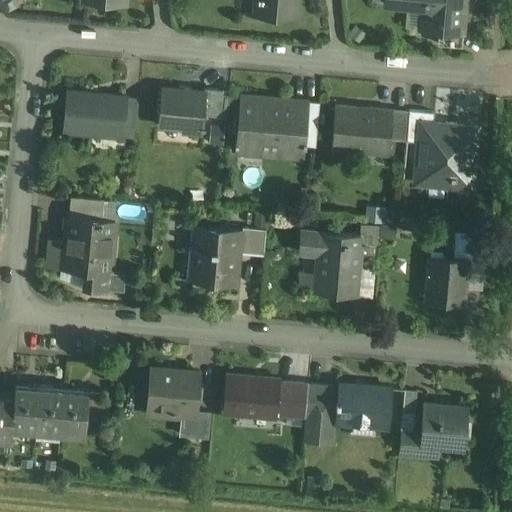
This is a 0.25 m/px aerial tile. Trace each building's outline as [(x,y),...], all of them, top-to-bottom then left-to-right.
[(255,0),(254,12),(245,12),(245,14),(295,18),(296,0),(255,0)] [(465,0),(422,0),(422,6),(420,30),(439,31),(462,34),(465,0)] [(462,34),(439,31),(438,43),(461,46),(462,34)] [(216,89),(204,87),(203,91),(206,92),(204,115),(214,116),(216,89)] [(203,91),(161,88),(158,125),(202,129),(204,115),(206,92),(203,91)] [(230,90),(216,89),(214,116),(227,117),(228,109),(229,94),(230,90)] [(126,96),(68,90),(64,132),(122,137),(126,96)] [(242,95),(229,94),(228,109),(240,111),(242,95)] [(290,99),(242,95),(240,111),(237,143),(261,145),(260,154),(277,156),(278,143),(303,145),(305,127),(287,125),(290,99)] [(139,97),(126,96),(122,137),(135,138),(139,97)] [(307,101),(290,99),(287,125),(305,127),(307,101)] [(319,102),(307,101),(305,127),(303,145),(315,146),(319,102)] [(392,109),(335,104),(331,150),(388,155),(390,139),(392,109)] [(409,110),(392,109),(390,139),(406,140),(409,110)] [(434,112),(409,110),(406,140),(430,142),(432,143),(433,126),(434,112)] [(475,128),(433,126),(432,143),(430,142),(428,162),(472,166),(475,128)] [(103,199),(70,196),(69,216),(101,219),(103,199)] [(371,221),(387,220),(386,204),(370,205),(371,221)] [(69,216),(68,216),(65,240),(63,268),(85,270),(109,272),(109,271),(114,221),(101,219),(69,216)] [(379,239),(396,243),(399,225),(382,222),(379,239)] [(242,230),(192,225),(190,248),(195,249),(192,279),(233,283),(235,252),(241,253),(243,230),(242,230)] [(265,229),(242,227),(242,230),(243,230),(241,253),(263,255),(265,229)] [(360,234),(320,231),(320,233),(300,231),(299,250),(318,251),(315,291),(355,294),(357,267),(360,242),(360,234)] [(484,233),(454,231),(453,258),(467,259),(467,261),(483,262),(484,233)] [(65,240),(48,238),(45,266),(63,268),(65,240)] [(377,243),(360,242),(357,267),(374,268),(377,243)] [(453,258),(430,256),(426,300),(464,303),(467,261),(467,259),(453,258)] [(109,272),(85,270),(83,286),(123,290),(125,272),(109,271),(109,272)] [(199,371),(151,366),(147,410),(149,410),(150,410),(151,414),(170,415),(172,412),(173,412),(174,412),(175,408),(194,409),(193,414),(195,414),(196,409),(199,371)] [(254,375),(226,373),(223,411),(276,415),(276,412),(279,381),(279,377),(278,377),(278,378),(254,376),(254,375)] [(308,383),(279,381),(276,412),(305,415),(308,383)] [(40,386),(14,383),(14,395),(12,424),(12,429),(36,431),(40,386)] [(338,386),(308,383),(305,415),(306,415),(334,418),(335,418),(338,386)] [(392,387),(364,385),(363,386),(340,384),(340,383),(338,383),(338,386),(335,418),(335,421),(353,423),(353,433),(373,434),(374,424),(388,426),(392,387)] [(64,388),(40,386),(36,431),(59,433),(59,440),(64,388)] [(89,390),(64,388),(59,440),(60,433),(84,435),(86,415),(89,391),(89,390)] [(416,390),(405,389),(403,412),(414,413),(416,390)] [(100,392),(89,391),(86,415),(98,416),(100,392)] [(14,395),(0,394),(0,435),(11,436),(12,429),(12,424),(14,395)] [(467,406),(423,402),(421,433),(420,440),(423,440),(422,455),(438,457),(439,442),(464,444),(467,406)] [(210,410),(196,409),(195,414),(193,414),(191,435),(208,437),(210,410)] [(334,418),(306,415),(304,439),(305,439),(332,441),(334,418)] [(421,433),(401,431),(399,453),(422,455),(423,440),(420,440),(421,433)] [(0,435),(0,449),(10,450),(11,436),(0,435)]
